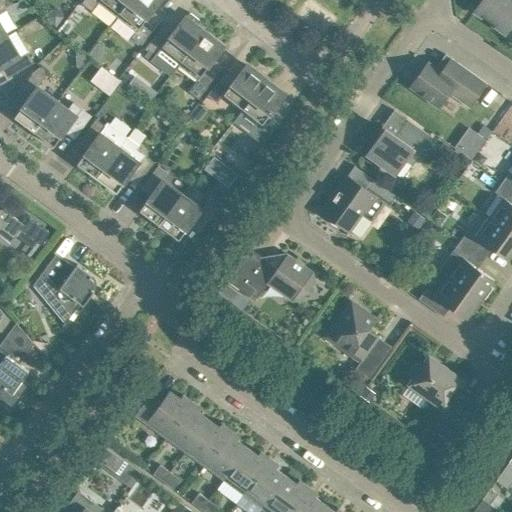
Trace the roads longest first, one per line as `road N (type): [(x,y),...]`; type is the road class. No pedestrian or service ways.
road 1 (residential): [(511,298),(477,344),(462,345),(293,226),(295,202),(431,11)]
road 2 (residential): [(406,511),(221,376),(201,338),(140,291)]
road 3 (residential): [(0,485),(140,291)]
road 4 (residential): [(140,291),(139,269),(127,255),(0,160)]
